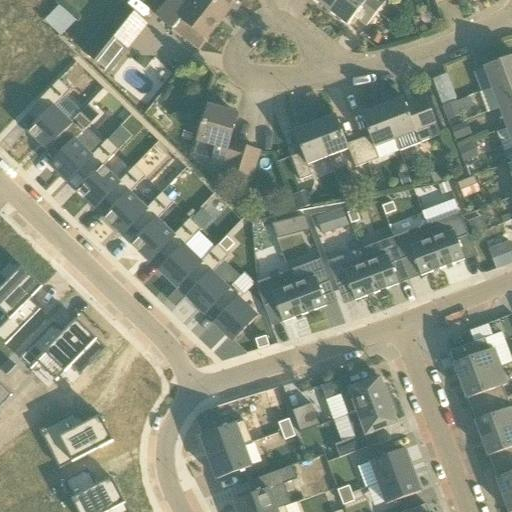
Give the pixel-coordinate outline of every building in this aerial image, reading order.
[(198,50),(237,0),(170,0),(157,17),(198,50)] [(314,0),(331,13),(340,0),(314,0)] [(382,7),(372,0),(340,0),(331,13),(348,26),(355,18),(367,27),(383,7),(382,6),(382,7)] [(60,36),(75,21),(59,4),(44,19),(60,36)] [(108,71),(109,72),(147,24),(122,4),(84,52),(93,59),(88,66),(103,77),(108,71)] [(384,31),(396,16),(386,8),(374,23),(384,31)] [(492,89),(511,81),(511,57),(485,68),(492,89)] [(448,77),(434,82),(443,104),(456,100),(448,77)] [(500,109),(511,104),(511,81),(492,89),(500,109)] [(31,129),(22,138),(42,157),(50,148),(66,132),(64,131),(48,115),(64,98),(53,88),(37,104),(38,105),(23,121),(31,129)] [(383,107),(396,141),(400,152),(432,140),(428,127),(436,124),(427,99),(407,107),(404,99),(383,107)] [(457,102),(457,101),(444,106),(450,121),(463,116),(462,114),(457,102)] [(508,129),(511,127),(511,104),(500,109),(508,129)] [(209,107),(199,142),(218,147),(214,161),(228,165),(226,171),(252,178),(260,153),(234,145),(229,144),(238,116),(209,107)] [(375,148),(396,141),(383,107),(362,115),(370,136),(359,141),(368,164),(379,160),(375,148)] [(58,156),(50,165),(69,184),(78,174),(93,158),(92,157),(75,142),(92,125),(80,114),(64,131),(66,132),(50,148),(58,156)] [(368,164),(359,141),(347,145),(337,116),(316,124),(328,158),(349,150),(356,168),(368,164)] [(453,129),(458,141),(474,135),(469,123),(453,129)] [(308,165),(328,158),(316,124),(295,132),(303,154),(292,158),(300,181),(312,177),(308,165)] [(86,182),(77,192),(96,211),(105,201),(121,185),(119,184),(103,168),(119,151),(108,141),(92,157),(93,158),(78,174),(86,182)] [(461,150),(466,163),(477,159),(473,146),(461,150)] [(113,209),(104,218),(124,237),(133,228),(148,212),(147,210),(130,195),(146,178),(135,167),(119,184),(121,185),(105,201),(113,209)] [(440,174),(431,177),(434,186),(443,182),(440,174)] [(448,182),(438,186),(440,194),(450,190),(448,182)] [(141,236),(132,245),(151,264),(160,254),(175,238),(174,237),(157,221),(174,205),(163,194),(147,210),(148,212),(133,228),(141,236)] [(413,196),(405,198),(409,208),(417,205),(413,196)] [(456,199),(422,210),(426,223),(460,211),(456,199)] [(354,208),(346,210),(350,220),(357,217),(354,208)] [(457,240),(467,235),(459,213),(426,226),(443,268),(465,260),(457,240)] [(328,214),(316,217),(322,234),(334,230),(328,214)] [(304,216),(294,219),(298,233),(311,230),(306,216),(304,216)] [(483,218),(469,222),(473,235),(487,230),(483,218)] [(168,262),(159,271),(179,290),(187,281),(203,265),(202,264),(185,248),(201,231),(190,220),(174,237),(175,238),(160,254),(168,262)] [(443,268),(426,226),(394,239),(403,260),(414,256),(422,276),(443,268)] [(391,265),(402,261),(393,239),(361,251),(378,294),(399,286),(391,265)] [(489,250),(496,270),(511,264),(511,243),(511,242),(489,250)] [(195,289),(187,298),(206,317),(215,307),(230,291),(229,290),(212,275),(229,258),(218,247),(202,264),(203,265),(187,281),(195,289)] [(378,294),(361,251),(329,264),(338,286),(349,282),(357,302),(378,294)] [(0,278),(6,284),(0,290),(0,310),(9,320),(0,329),(0,339),(6,346),(41,310),(31,301),(34,299),(44,288),(17,262),(14,259),(0,272),(0,278)] [(320,286),(331,281),(322,259),(290,272),(305,315),(328,306),(320,286)] [(305,315),(290,272),(258,285),(260,290),(258,291),(265,308),(276,303),(284,324),(305,315)] [(223,315),(214,325),(234,344),(242,334),(258,318),(256,317),(240,301),(256,284),(245,274),(229,290),(230,291),(215,307),(223,315)] [(54,323),(20,359),(32,370),(38,364),(46,355),(65,374),(71,367),(81,357),(91,366),(107,349),(104,346),(77,319),(66,330),(64,332),(54,323)] [(463,372),(466,381),(502,368),(495,349),(492,351),(487,339),(452,352),(461,373),(463,372)] [(474,410),(509,398),(504,386),(508,384),(502,368),(466,381),(469,388),(466,389),(474,410)] [(359,414),(393,401),(387,386),(384,387),(381,379),(351,390),(346,378),(322,387),(327,401),(341,395),(349,417),(359,414)] [(0,384),(0,408),(12,396),(0,384)] [(485,431),(487,438),(511,428),(511,405),(509,398),(474,410),(482,432),(485,431)] [(393,401),(359,414),(367,435),(397,424),(394,416),(398,415),(393,401)] [(312,405),(293,412),(301,433),(320,426),(312,405)] [(79,412),(41,432),(49,448),(61,470),(100,449),(114,442),(103,421),(105,420),(103,418),(101,418),(100,417),(85,425),(79,412)] [(236,426),(202,439),(210,460),(244,447),(236,426)] [(511,428),(487,438),(490,445),(487,446),(495,467),(511,461),(511,428)] [(244,447),(210,460),(218,481),(252,469),(244,447)] [(371,463),(379,484),(414,472),(406,450),(371,463)] [(506,488),(508,495),(511,493),(511,461),(495,467),(503,489),(506,488)] [(88,470),(65,482),(74,499),(72,500),(78,511),(130,511),(113,478),(100,485),(97,486),(88,470)] [(422,493),(414,472),(379,484),(387,506),(422,493)] [(338,491),(341,499),(352,494),(350,487),(338,491)] [(269,490),(235,503),(238,511),(276,511),(277,511),(269,490)] [(355,502),(352,494),(341,499),(344,506),(355,502)]
